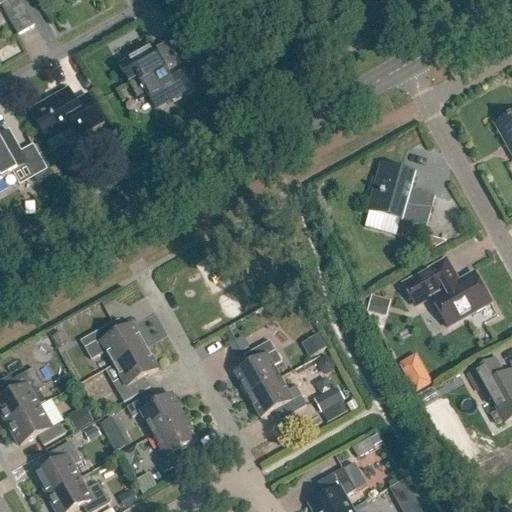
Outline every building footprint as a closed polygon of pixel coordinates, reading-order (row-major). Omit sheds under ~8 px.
[(0,0),(0,9),(17,40),(34,30),(22,7),(11,14),(5,4),(11,0),(0,0)] [(129,87),(138,82),(154,111),(172,101),(174,105),(196,92),(182,68),(169,76),(154,49),(119,69),(129,87)] [(208,88),(224,78),(212,56),(195,65),(208,88)] [(79,140),(104,126),(88,98),(75,105),(68,92),(30,113),(48,144),(53,154),(68,145),(63,136),(74,130),(79,140)] [(511,117),(495,128),(511,158),(511,117)] [(34,180),(47,173),(34,149),(21,156),(9,135),(0,140),(0,183),(27,168),(34,180)] [(426,230),(435,199),(410,193),(415,177),(381,168),(377,181),(373,180),(369,193),(374,195),(368,214),(426,230)] [(426,239),(421,259),(446,245),(426,239)] [(448,331),(491,306),(474,276),(459,285),(446,263),(403,287),(416,309),(431,301),(448,331)] [(386,319),(390,303),(371,299),(367,315),(386,319)] [(114,368),(145,351),(133,328),(119,336),(113,326),(81,344),(92,363),(106,355),(114,368)] [(62,336),(53,341),(58,350),(67,345),(62,336)] [(311,341),(319,355),(326,351),(318,337),(311,341)] [(235,376),(248,399),(280,381),(272,368),(280,363),(270,344),(244,359),(249,369),(235,376)] [(144,381),(158,373),(145,351),(114,368),(122,382),(113,387),(124,405),(150,391),(144,381)] [(398,367),(415,397),(433,387),(416,357),(398,367)] [(505,427),(511,422),(511,373),(504,378),(495,362),(467,377),(477,394),(485,390),(505,427)] [(0,402),(0,413),(8,427),(39,410),(32,397),(44,390),(39,381),(34,371),(12,383),(18,393),(0,402)] [(63,395),(75,388),(68,377),(56,384),(63,395)] [(287,395),(280,381),(248,399),(261,422),(275,414),(280,424),(306,409),(296,390),(287,395)] [(315,403),(323,417),(345,405),(337,391),(315,403)] [(141,416),(153,438),(185,421),(172,398),(158,406),(153,396),(127,411),(132,421),(141,416)] [(351,416),(359,411),(355,402),(346,407),(351,416)] [(76,434),(93,425),(84,409),(67,419),(76,434)] [(51,431),(39,410),(8,427),(20,449),(38,439),(43,449),(65,437),(59,426),(51,431)] [(179,453),(197,443),(185,421),(153,438),(166,461),(157,465),(163,476),(185,464),(179,453)] [(118,430),(107,437),(116,454),(128,448),(118,430)] [(369,441),(352,451),(358,461),(375,451),(369,441)] [(36,477),(48,499),(79,482),(73,470),(81,465),(70,445),(48,457),(54,467),(36,477)] [(309,507),(311,511),(352,511),(345,500),(356,494),(343,472),(318,486),(325,498),(309,507)] [(79,482),(48,499),(55,511),(76,511),(82,509),(84,511),(99,511),(110,506),(98,486),(86,493),(79,482)] [(125,511),(126,511),(138,505),(131,493),(119,500),(125,511)]
